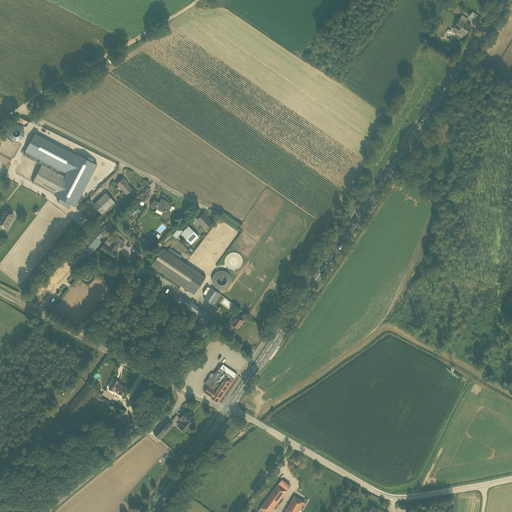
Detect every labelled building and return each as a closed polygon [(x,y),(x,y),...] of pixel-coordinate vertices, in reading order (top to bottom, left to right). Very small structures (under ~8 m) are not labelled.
[(465,35),(471,26),(466,22),(468,19),(462,16),(454,28),(465,35)] [(16,143),(26,132),(16,122),(6,133),(16,143)] [(32,182),(50,191),(55,194),(54,195),(59,198),(57,201),(68,207),(70,204),(75,206),(97,164),(76,154),(76,155),(34,133),(25,151),(25,152),(24,155),(41,164),(32,182)] [(117,184),(127,194),(132,189),(125,182),(126,181),(123,178),(117,184)] [(93,205),(103,216),(116,204),(106,193),(93,205)] [(161,199),(159,203),(154,200),(151,205),(156,208),(156,209),(163,212),(162,215),(165,216),(166,217),(167,217),(168,217),(169,216),(170,215),(172,212),(169,211),(171,206),(168,204),(169,203),(161,199)] [(0,225),(6,228),(13,215),(4,210),(0,216),(0,225)] [(203,213),(196,220),(205,229),(212,222),(203,213)] [(87,251),(90,253),(91,254),(102,242),(99,240),(103,236),(114,228),(109,222),(97,230),(93,227),(90,231),(41,288),(37,292),(45,298),(87,251)] [(188,226),(180,234),(191,244),(199,236),(188,226)] [(118,246),(122,249),(124,245),(122,244),(124,242),(119,238),(115,244),(113,242),(109,247),(104,243),(99,249),(107,255),(108,254),(113,258),(117,252),(114,250),(118,246)] [(205,277),(163,248),(151,266),(194,294),(205,277)] [(216,290),(232,284),(225,268),(210,274),(216,290)] [(220,294),(215,291),(211,288),(204,298),(212,305),(220,294)] [(177,301),(200,317),(204,311),(186,298),(186,299),(181,296),(177,301)] [(234,314),(225,327),(231,331),(235,325),(238,328),(243,321),(236,316),(234,314)] [(186,361),(177,374),(182,377),(190,365),(186,361)] [(219,367),(211,378),(209,377),(205,383),(208,386),(204,392),(211,397),(218,401),(237,374),(223,364),(221,368),(219,367)] [(121,396),(122,394),(126,387),(118,382),(118,381),(114,379),(109,388),(121,396)] [(88,383),(55,421),(65,429),(92,397),(97,391),(98,391),(88,383)] [(182,419),(185,421),(179,427),(180,428),(179,429),(182,431),(183,431),(184,432),(189,425),(194,419),(186,412),(179,419),(181,420),(182,419)] [(171,424),(166,419),(154,433),(159,438),(171,424)] [(270,511),(287,490),(278,484),(260,508),(265,511),(270,511)] [(286,509),(284,511),(298,511),(304,502),(294,496),(287,509),(286,509)]
